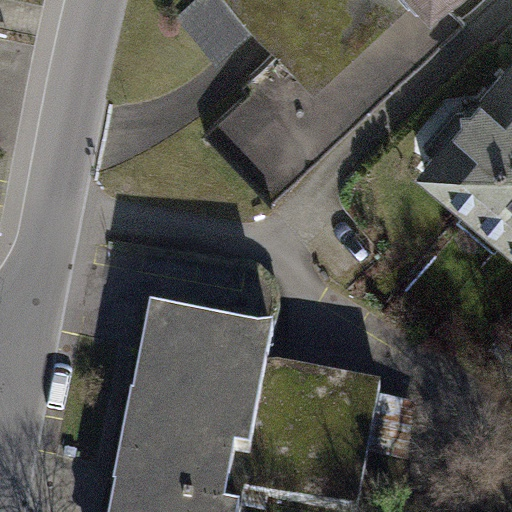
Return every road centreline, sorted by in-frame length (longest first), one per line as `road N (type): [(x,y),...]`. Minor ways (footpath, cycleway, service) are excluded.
road 1 (residential): [(26,344),(102,0)]
road 2 (residential): [(0,494),(26,344)]
